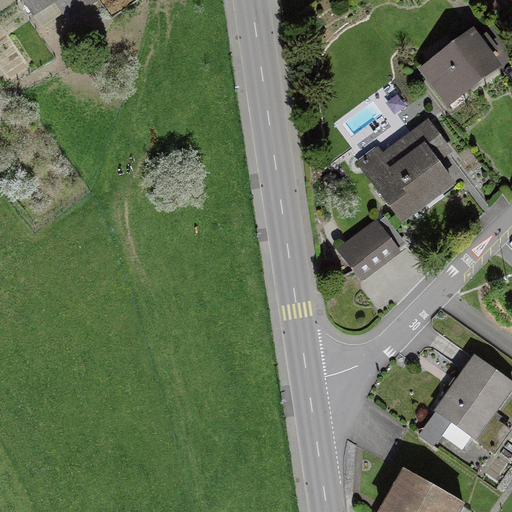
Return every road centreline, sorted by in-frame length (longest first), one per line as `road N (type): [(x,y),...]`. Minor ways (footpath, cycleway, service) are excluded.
road 1 (tertiary): [(249,0),(310,394)]
road 2 (residential): [(511,219),(365,364),(310,394)]
